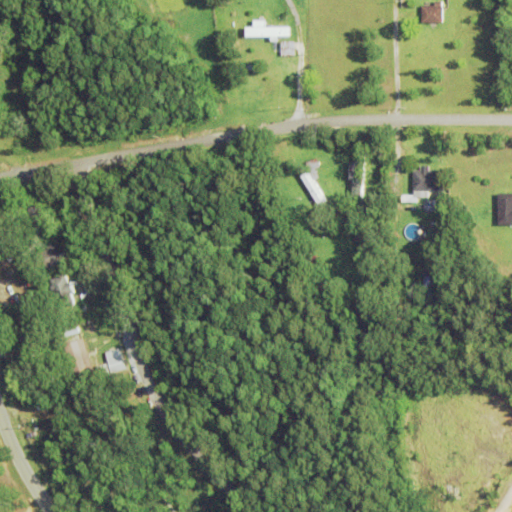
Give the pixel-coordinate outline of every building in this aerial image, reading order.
[(445,7),(445,24),(423,24),(423,7),(436,7),(436,3),(443,3),(444,7),(445,7)] [(290,28),(291,38),(247,38),(247,29),(255,28),(254,21),(266,21),(266,28),(290,28)] [(281,43),(295,42),(295,56),(281,57),(281,43)] [(354,199),(358,153),(367,154),(363,200),(354,199)] [(306,164),(317,159),(322,168),(316,171),(320,179),(316,182),(306,164)] [(444,172),(445,192),(429,192),(429,199),(419,200),(419,204),(403,204),(403,196),(414,196),(414,172),(444,172)] [(302,177),(309,173),(328,203),(320,208),(302,177)] [(511,226),(500,227),(500,195),(511,195),(511,226)] [(360,213),(358,215),(355,211),(364,203),(371,211),(364,217),(360,213)] [(49,215),(51,224),(47,225),(48,230),(32,234),(26,212),(41,208),(44,216),(49,215)] [(286,224),(288,218),(317,228),(315,235),(286,224)] [(357,235),(363,228),(374,236),(368,244),(357,235)] [(67,247),(72,263),(42,272),(37,255),(49,251),(48,247),(61,243),(62,248),(67,247)] [(78,246),(88,243),(94,259),(84,263),(78,246)] [(303,269),(314,255),(322,262),(318,267),(321,269),(315,278),(303,269)] [(69,272),(83,268),(85,276),(70,280),(69,272)] [(425,277),(423,277),(423,275),(432,277),(431,281),(437,282),(434,295),(428,294),(428,290),(423,289),(425,277)] [(55,293),(54,292),(52,289),(54,287),(52,281),(67,277),(69,286),(73,285),(76,296),(57,301),(55,293)] [(31,330),(34,340),(39,339),(45,358),(22,364),(13,331),(29,326),(31,331),(31,330)] [(37,329),(50,326),(52,334),(39,337),(37,329)] [(66,333),(78,330),(80,337),(67,340),(66,333)] [(66,346),(85,341),(95,373),(76,379),(66,346)] [(49,357),(55,356),(58,372),(53,373),(49,357)] [(109,361),(123,357),(127,371),(112,375),(109,361)] [(109,407),(114,418),(109,420),(117,438),(108,441),(92,404),(101,401),(104,409),(109,407)] [(92,428),(98,425),(102,433),(96,436),(92,428)] [(114,502),(123,495),(126,499),(117,506),(114,502)] [(165,511),(160,505),(166,501),(175,511),(165,511)]
